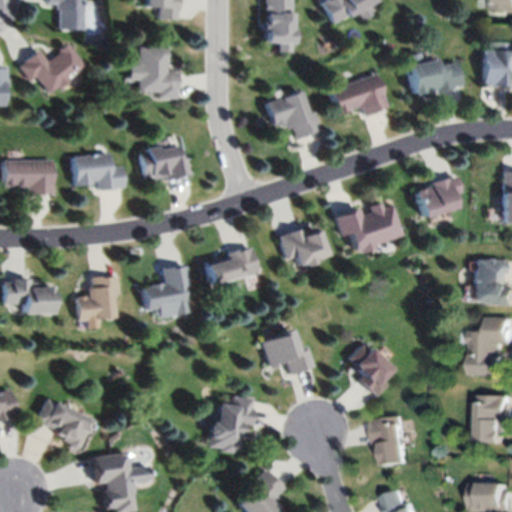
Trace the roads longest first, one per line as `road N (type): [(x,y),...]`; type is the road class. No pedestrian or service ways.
road 1 (residential): [(511,133),(445,135),(185,220),(99,239),(0,241)]
road 2 (residential): [(218,0),(212,93),(241,203)]
